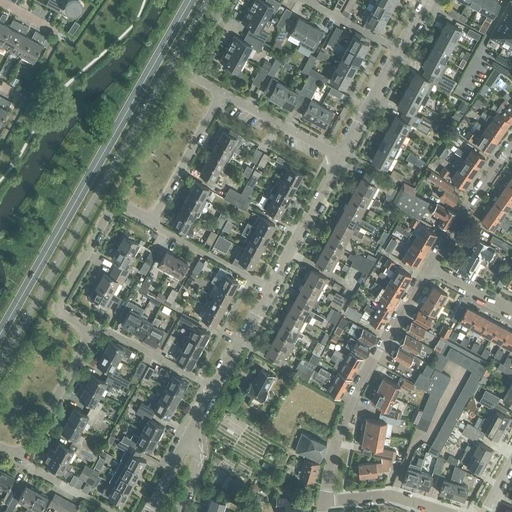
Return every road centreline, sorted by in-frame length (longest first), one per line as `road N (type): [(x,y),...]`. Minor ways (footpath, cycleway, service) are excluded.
road 1 (secondary): [(0,332),(192,0)]
road 2 (residential): [(326,502),(354,392),(430,264)]
road 3 (residential): [(339,157),(426,0)]
road 4 (residential): [(91,330),(64,315),(59,302),(118,204)]
road 5 (residential): [(269,287),(339,157)]
road 6 (residential): [(23,461),(91,330)]
road 7 (residential): [(430,264),(511,142)]
road 8 (residential): [(151,220),(222,93)]
road 9 (residential): [(215,389),(91,330)]
road 10 (residential): [(339,157),(222,93)]
road 11 (residential): [(269,287),(159,227)]
road 12 (residential): [(222,93),(189,66),(225,0)]
